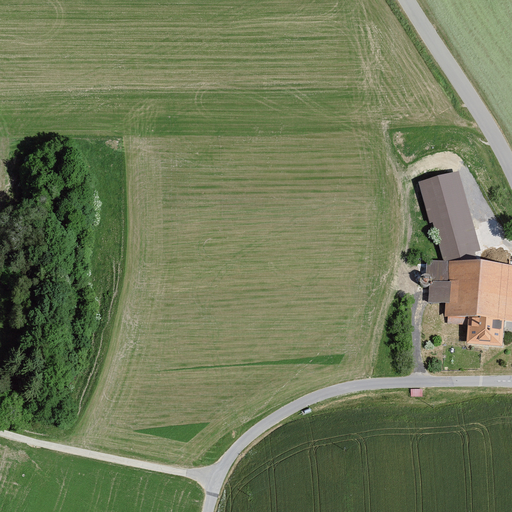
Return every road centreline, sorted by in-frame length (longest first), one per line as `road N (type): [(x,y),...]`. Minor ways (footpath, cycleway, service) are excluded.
road 1 (unclassified): [(217,479),(255,429),(339,388),(511,381)]
road 2 (unclassified): [(217,479),(0,432)]
road 3 (tertiary): [(407,0),(511,169)]
